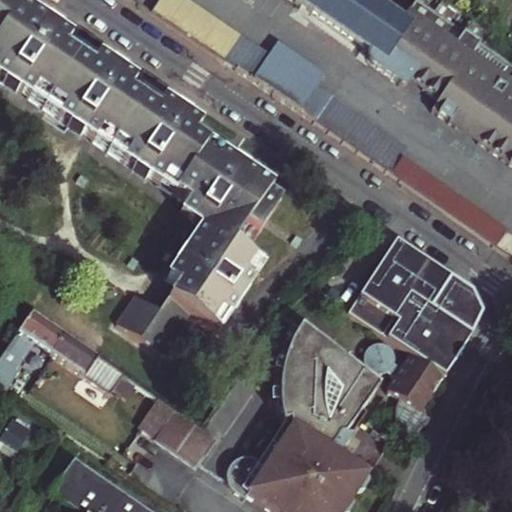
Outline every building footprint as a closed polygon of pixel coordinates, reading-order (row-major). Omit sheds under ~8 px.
[(159,225),(184,242),(175,254),(239,298),(250,282),(225,265),(235,251),(245,258),(279,210),(268,203),(269,201),(245,183),(247,180),(230,169),(228,172),(216,164),(177,137),(177,136),(184,127),(178,123),(172,119),(176,114),(159,102),(155,107),(144,99),(135,111),(105,90),(114,78),(108,74),(102,69),(105,65),(84,51),(80,55),(73,51),(65,63),(40,45),(48,33),(43,30),(38,26),(42,22),(23,9),(20,14),(0,0),(0,93),(36,118),(32,124),(54,139),(58,133),(110,170),(107,175),(124,187),(128,182),(169,211),(159,225)] [(189,37),(224,60),(241,36),(188,0),(170,0),(159,16),(189,37)] [(293,0),(369,52),(366,57),(365,62),(367,67),(451,126),(440,142),(466,161),(478,144),(511,168),(511,66),(416,0),(409,0),(397,18),(371,0),(293,0)] [(252,80),(274,95),(299,57),(261,31),(252,44),(236,68),(252,80)] [(224,60),(236,68),(252,44),(241,36),(224,60)] [(293,109),(312,122),(328,97),(338,83),(299,57),(274,95),(293,109)] [(328,97),(312,122),(344,145),(388,176),(392,169),(398,161),(404,152),(328,97)] [(511,239),(398,161),(392,169),(422,190),(417,196),(511,263),(511,239)] [(417,196),(422,190),(392,169),(388,176),(401,185),(417,196)] [(398,248),(351,317),(372,330),(380,334),(424,361),(445,373),(466,339),(456,333),(424,313),(446,276),(398,248)] [(237,311),(232,308),(239,298),(175,254),(171,261),(167,259),(157,273),(162,276),(152,289),(167,300),(147,327),(123,310),(106,334),(154,367),(180,331),(205,349),(217,332),(224,322),(227,324),(233,316),(237,311)] [(58,334),(27,313),(0,352),(0,391),(17,369),(14,366),(29,344),(46,356),(60,335),(58,334)] [(370,332),(404,353),(405,356),(396,370),(393,368),(394,365),(394,362),(393,360),(392,357),(390,354),(387,351),(383,349),(379,349),(374,349),(370,351),(366,355),(364,359),(363,365),(364,369),(366,373),(371,377),(377,379),(385,378),(388,376),(392,378),(380,396),(392,403),(391,414),(392,424),(395,432),(396,437),(400,443),(404,448),(408,451),(413,448),(409,443),(415,436),(422,428),(424,429),(427,423),(417,418),(445,373),(429,363),(424,361),(380,334),(372,330),(370,332)] [(374,396),(286,331),(284,333),(281,339),(277,345),(274,352),(272,358),(271,365),(270,372),(269,378),(269,385),(269,392),(270,399),(272,406),(274,412),(277,419),(280,425),(258,457),(251,456),(244,457),(238,460),(233,465),(229,471),(228,477),(228,480),(228,484),(230,489),(232,492),(241,498),(262,511),(349,511),(350,510),(354,504),(358,504),(364,495),(363,491),(366,487),(336,465),(349,448),(340,447),(374,396)] [(132,386),(130,384),(95,360),(86,354),(60,335),(46,356),(80,380),(116,405),(119,400),(122,401),(132,386)] [(184,422),(169,411),(153,400),(131,431),(147,442),(162,453),(195,475),(216,444),(184,422)] [(25,429),(9,418),(0,433),(0,440),(13,448),(25,429)] [(146,511),(65,458),(46,493),(74,511),(146,511)]
